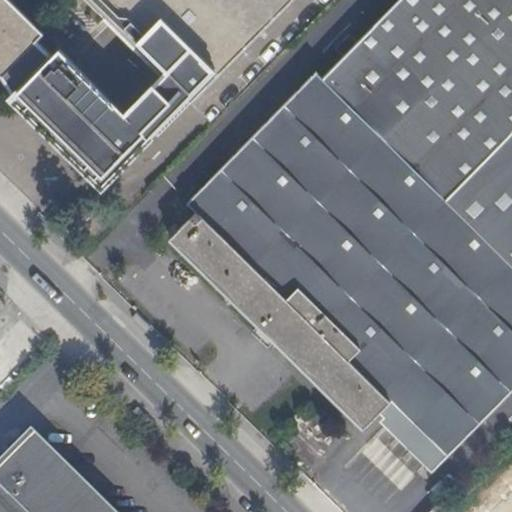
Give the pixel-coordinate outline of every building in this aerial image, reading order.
[(204,88),(290,0),(0,0),(0,72),(21,93),(25,95),(31,96),(36,95),(38,93),(40,92),(40,93),(71,61),(8,0),(87,0),(105,17),(119,3),(204,88)] [(511,0),(398,0),(322,78),(316,71),(187,203),(202,218),(176,244),(363,428),(389,403),(446,457),(511,389),(511,0)] [(119,3),(105,17),(162,73),(180,91),(190,102),(204,88),(119,3)] [(123,112),(71,61),(40,93),(40,92),(38,93),(98,152),(131,118),(143,130),(180,91),(162,73),(123,112)] [(143,130),(131,118),(98,152),(109,163),(143,130)] [(97,210),(85,197),(74,208),(86,221),(97,210)] [(107,511),(31,437),(0,468),(0,511),(107,511)] [(511,511),(511,490),(490,511),(511,511)]
